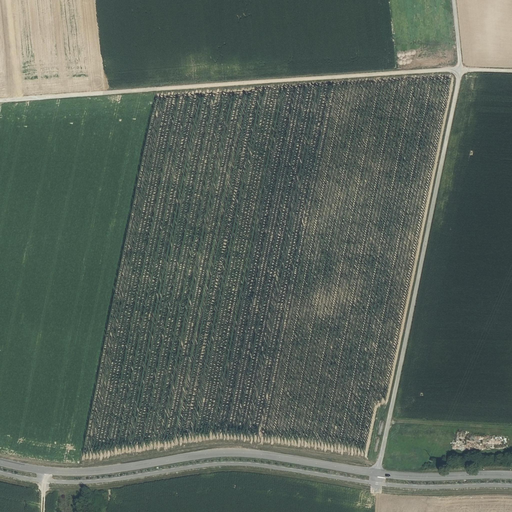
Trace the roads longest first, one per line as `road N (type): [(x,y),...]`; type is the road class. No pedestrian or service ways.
road 1 (tertiary): [(511,475),(406,476),(249,453),(85,471),(0,460)]
road 2 (track): [(511,72),(443,69),(0,100)]
road 3 (track): [(374,472),(460,70),(453,0)]
road 4 (track): [(511,424),(390,418)]
